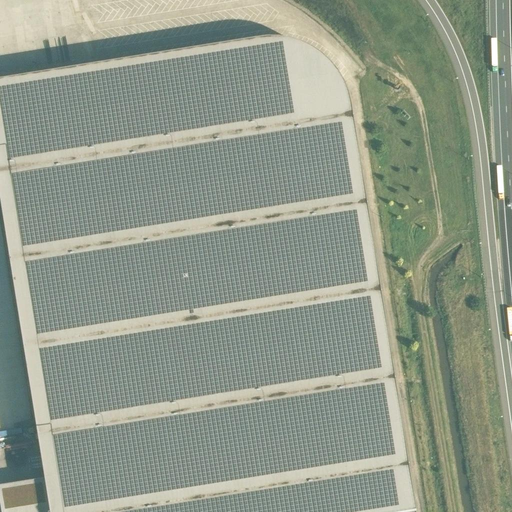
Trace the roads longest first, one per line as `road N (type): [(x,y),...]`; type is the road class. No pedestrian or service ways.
road 1 (track): [(454,511),(414,278),(438,231),(422,109),(354,40)]
road 2 (motorway): [(429,0),(469,78),(511,350)]
road 3 (motorway): [(499,0),(511,259)]
